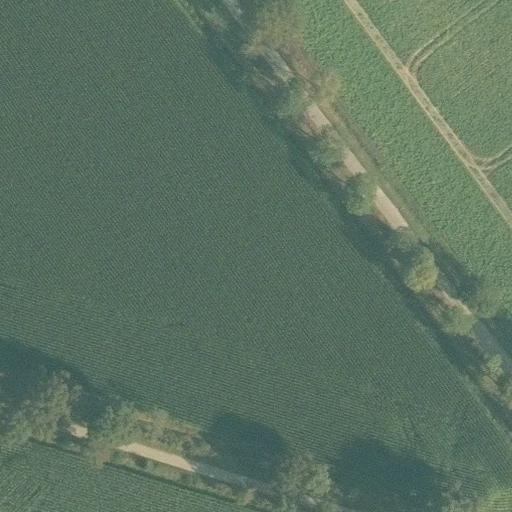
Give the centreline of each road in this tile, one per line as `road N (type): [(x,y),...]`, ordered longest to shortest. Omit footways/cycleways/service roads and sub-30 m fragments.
road 1 (unclassified): [(511,374),(234,0)]
road 2 (unclassified): [(332,511),(0,413)]
